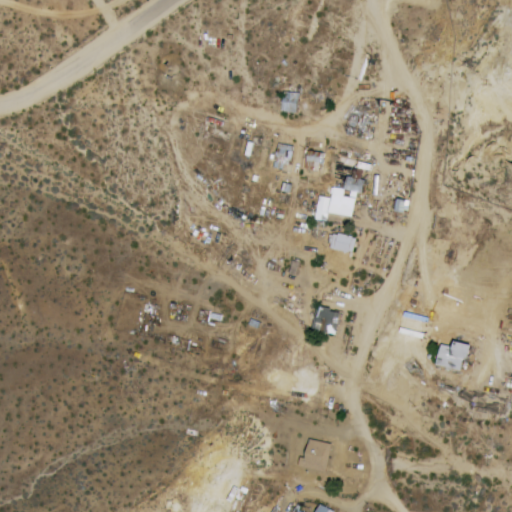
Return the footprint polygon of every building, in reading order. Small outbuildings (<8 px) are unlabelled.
[(279,113),(292,113),(292,94),(285,94),(285,101),(279,101),(279,113)] [(290,146),(273,145),(271,171),(287,172),(290,146)] [(340,193),(358,196),(360,180),(342,178),(340,193)] [(350,237),(330,238),(331,253),(351,252),(350,237)] [(309,330),(331,337),(338,315),(316,307),(309,330)] [(438,341),(431,365),(457,374),(465,349),(438,341)] [(329,446),(305,439),(297,467),(321,473),(329,446)]
